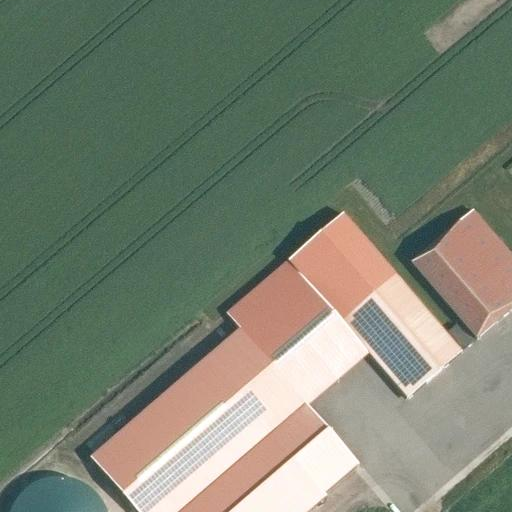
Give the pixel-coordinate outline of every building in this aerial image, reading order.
[(511,258),(473,213),(412,265),(477,342),(511,311),(511,258)] [(306,407),(367,356),(339,323),(394,276),(343,216),(228,316),(241,332),(306,407)] [(462,354),(395,275),(394,276),(339,323),(367,356),(406,402),(462,354)] [(241,332),(91,460),(135,511),(184,511),(306,407),(241,332)] [(306,407),(184,511),(306,511),(358,467),(306,407)]
